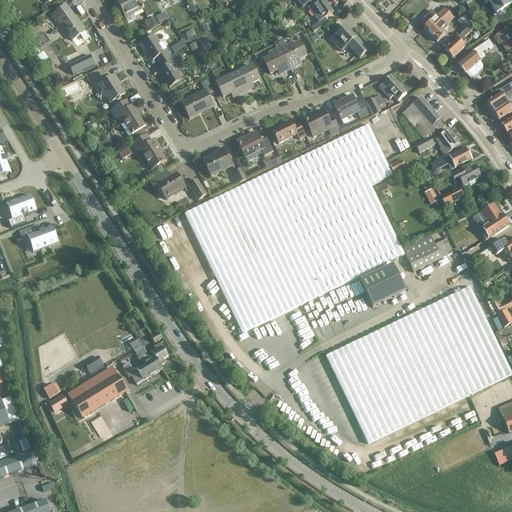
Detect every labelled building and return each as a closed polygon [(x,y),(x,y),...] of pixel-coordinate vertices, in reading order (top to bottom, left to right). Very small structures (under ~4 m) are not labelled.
[(146,19),(152,16),(145,3),(140,6),(137,0),(120,0),(116,2),(124,18),(141,10),(146,19)] [(296,0),(302,8),(308,4),(309,5),(315,0),(296,0)] [(324,19),(331,14),(321,0),(318,0),(306,8),(317,24),(310,29),(312,33),(326,24),(324,19)] [(506,0),(496,0),(489,4),(495,15),(492,17),(496,23),(508,16),(505,10),(511,7),(506,0)] [(71,42),(76,48),(82,43),(78,37),(83,33),(65,7),(50,17),(54,23),(56,21),(71,42)] [(443,9),(436,17),(431,12),(420,22),(425,27),(422,29),(436,43),(445,35),(442,33),(446,29),(444,27),(453,19),(451,17),(454,13),(449,8),(446,11),(443,9)] [(294,19),(302,15),(299,10),(291,14),(294,19)] [(468,12),(460,20),(467,28),(475,21),(474,20),(474,19),(470,15),(468,12)] [(358,60),(367,52),(344,27),(329,41),(340,53),(347,47),(358,60)] [(459,42),(470,32),(467,28),(443,51),(452,60),(464,48),(459,42)] [(510,50),(511,47),(511,34),(508,28),(499,34),(510,50)] [(158,65),(170,57),(166,51),(162,53),(157,46),(159,45),(154,37),(140,45),(151,62),(155,60),(158,65)] [(479,63),(478,62),(479,62),(475,58),(484,52),(486,55),(493,50),(488,42),(470,53),(471,54),(457,66),(464,74),(470,81),(471,79),(480,71),(481,69),(481,67),(480,65),(479,63)] [(278,49),(289,71),(295,68),(293,63),(305,57),(298,44),(280,53),(278,48),(278,49)] [(289,71),(278,49),(266,54),(268,59),(262,62),(269,75),(281,69),(283,74),(289,71)] [(72,76),(94,66),(89,57),(68,67),(72,76)] [(170,57),(158,65),(161,70),(157,72),(168,89),(181,81),(176,72),(174,74),(170,67),(174,64),(170,57)] [(233,76),(242,94),(248,91),(246,87),(258,81),(251,67),(233,76)] [(109,105),(124,96),(116,83),(117,83),(113,76),(108,80),(104,75),(92,83),(96,88),(98,87),(109,105)] [(242,94),(233,76),(215,85),(222,98),(234,92),(236,97),(242,94)] [(405,95),(389,77),(378,88),(389,100),(392,97),(397,102),(405,95)] [(206,97),(212,94),(206,82),(199,85),(203,93),(180,104),(188,120),(197,116),(197,115),(211,108),(206,97)] [(511,83),(511,84),(498,92),(500,94),(486,103),(492,113),(511,98),(511,83)] [(359,120),(366,116),(360,102),(354,105),(351,97),(333,106),(340,121),(356,114),(359,120)] [(511,98),(492,113),(497,121),(511,112),(510,109),(511,107),(511,98)] [(420,99),(414,104),(401,115),(423,140),(429,135),(430,137),(436,134),(444,127),(420,99)] [(373,100),(367,103),(373,116),(379,113),(373,100)] [(131,136),(145,127),(133,108),(130,109),(126,102),(112,111),(121,126),(123,124),(131,136)] [(330,137),(339,133),(332,120),(327,122),(321,112),(303,121),(312,139),(327,131),(330,137)] [(511,117),(500,125),(506,134),(511,130),(511,117)] [(298,141),(305,138),(299,125),(292,128),(290,123),(271,132),(277,145),(295,136),(298,141)] [(241,335),(403,257),(370,189),(392,178),(368,127),(183,216),(241,335)] [(450,151),(458,145),(448,131),(437,139),(435,142),(442,152),(441,153),(443,157),(450,151)] [(265,157),(272,154),(265,140),(259,143),(255,134),(236,144),(244,160),(261,151),(265,157)] [(151,171),(165,163),(157,150),(159,149),(154,141),(150,143),(146,137),(133,145),(137,152),(138,151),(151,171)] [(414,147),(418,155),(433,146),(429,139),(414,147)] [(0,177),(10,174),(0,149),(0,177)] [(210,178),(231,168),(222,150),(213,154),(214,156),(202,162),(210,178)] [(450,162),(454,170),(471,162),(465,150),(448,159),(447,157),(442,160),(445,165),(450,162)] [(279,158),(270,163),(273,168),(282,164),(279,158)] [(393,176),(404,170),(400,162),(389,168),(393,176)] [(436,163),(420,171),(423,176),(439,168),(436,163)] [(462,189),(468,186),(469,187),(474,185),(473,183),(480,179),(474,168),(462,174),(461,171),(449,177),(451,181),(457,178),(462,189)] [(239,171),(232,174),(238,185),(245,182),(239,171)] [(165,200),(184,189),(175,175),(165,181),(162,176),(150,183),(152,187),(155,185),(165,200)] [(196,183),(188,188),(197,203),(205,198),(196,183)] [(462,199),(458,190),(440,200),(444,207),(462,199)] [(11,221),(7,222),(10,229),(25,223),(23,217),(36,212),(30,196),(5,205),(11,221)] [(492,205),(478,214),(486,226),(479,231),(487,241),(493,237),(508,227),(492,205)] [(36,226),(18,233),(21,240),(27,238),(33,253),(41,250),(41,251),(49,248),(49,247),(57,244),(51,228),(43,231),(38,232),(36,226)] [(440,261),(433,247),(429,238),(401,252),(412,274),(440,261)] [(433,247),(440,261),(452,255),(446,240),(433,247)] [(511,241),(506,245),(504,241),(493,246),(489,249),(493,256),(495,254),(496,256),(504,251),(508,256),(506,258),(510,264),(511,262),(511,241)] [(478,263),(488,256),(485,251),(474,258),(478,263)] [(392,266),(359,282),(372,309),(405,293),(392,266)] [(366,446),(511,376),(469,289),(324,359),(366,446)] [(496,316),(511,307),(511,306),(509,302),(500,307),(497,302),(491,305),(496,316)] [(496,317),(503,329),(511,324),(511,321),(506,311),(496,317)] [(162,340),(158,334),(150,339),(154,344),(162,340)] [(501,348),(507,345),(505,339),(499,342),(501,348)] [(151,353),(147,355),(149,359),(154,356),(160,366),(164,363),(162,360),(167,357),(159,344),(153,348),(154,350),(150,352),(151,353)] [(133,353),(142,367),(142,366),(149,378),(162,370),(159,367),(160,366),(154,356),(149,359),(147,355),(146,355),(142,348),(133,353)] [(84,366),(89,374),(102,366),(97,358),(84,366)] [(136,386),(149,378),(142,366),(142,367),(136,370),(132,372),(128,365),(122,368),(128,378),(131,377),(136,386)] [(73,393),(88,416),(125,393),(111,370),(73,393)] [(51,409),(65,401),(62,396),(48,405),(51,409)] [(0,402),(0,428),(9,425),(0,402)] [(507,435),(511,432),(511,404),(497,410),(507,435)] [(16,473),(17,474),(17,473),(32,468),(27,455),(12,460),(16,473)] [(17,474),(16,473),(12,460),(0,464),(0,474),(1,479),(2,479),(17,474)] [(32,507),(33,511),(48,511),(45,502),(32,507)]
